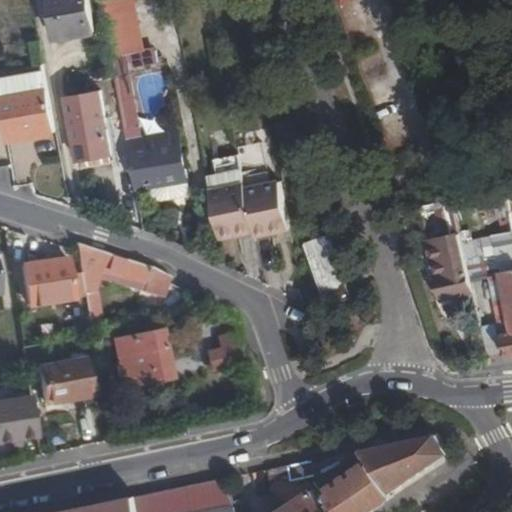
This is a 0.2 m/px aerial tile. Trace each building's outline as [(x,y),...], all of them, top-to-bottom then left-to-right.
[(59,0),(66,40),(104,33),(98,0),(59,0)] [(140,0),(103,0),(113,55),(132,51),(149,48),(140,0)] [(132,51),(113,55),(129,138),(146,134),(132,51)] [(5,80),(15,143),(66,134),(55,70),(5,80)] [(89,161),(121,155),(111,93),(78,98),(89,161)] [(146,134),(129,138),(138,186),(151,183),(153,194),(155,197),(157,199),(159,200),(162,202),(165,202),(185,198),(187,197),(188,195),(190,193),(191,191),(191,189),(191,186),(190,183),(178,127),(146,134)] [(252,181),(217,187),(229,251),(264,244),(265,248),(298,242),(288,194),(255,200),(252,181)] [(511,188),(502,191),(508,218),(511,217),(511,188)] [(460,200),(467,229),(481,226),(474,197),(460,200)] [(501,237),(511,234),(511,217),(508,218),(498,220),(501,237)] [(482,291),(467,232),(436,240),(450,299),(482,291)] [(511,234),(501,237),(511,289),(511,333),(510,334),(511,342),(511,234)] [(0,290),(12,289),(5,245),(0,242),(0,290)] [(149,265),(86,245),(92,277),(111,282),(173,300),(180,285),(175,283),(178,277),(159,268),(149,265)] [(338,247),(314,256),(334,315),(359,306),(338,247)] [(34,268),(41,308),(83,300),(76,261),(34,268)] [(111,282),(92,277),(101,326),(114,323),(108,293),(111,282)] [(219,306),(212,303),(211,308),(211,313),(216,314),(219,306)] [(254,367),(243,315),(231,317),(232,329),(226,330),(227,337),(224,338),(226,350),(213,352),(217,375),(254,367)] [(170,330),(127,338),(135,386),(179,377),(170,330)] [(48,365),(53,399),(99,391),(92,356),(48,365)] [(41,396),(0,403),(0,416),(5,442),(47,435),(41,396)] [(281,511),(372,511),(399,494),(396,490),(455,450),(443,433),(367,448),(375,459),(333,485),(345,505),(335,510),(320,487),(281,511)] [(279,484),(301,480),(297,463),(276,467),(279,484)] [(236,475),(146,494),(149,511),(210,511),(243,505),(236,475)] [(149,511),(146,494),(58,511),(149,511)]
